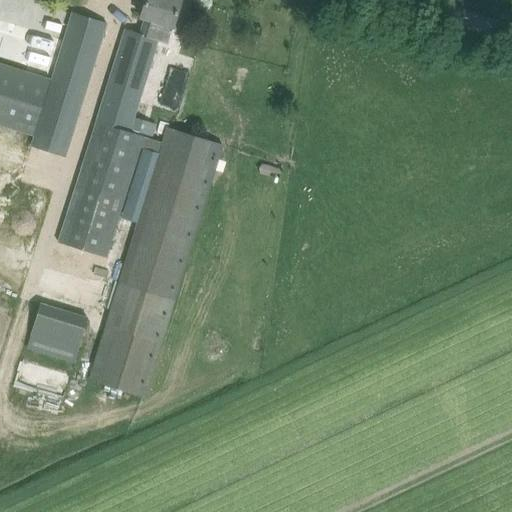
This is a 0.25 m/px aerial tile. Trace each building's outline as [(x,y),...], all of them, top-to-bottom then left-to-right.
[(126,29),(97,122),(129,133),(149,69),(158,40),(168,43),(173,27),(181,0),(146,0),(141,17),(145,18),(140,33),(126,29)] [(77,14),(72,12),(52,81),(0,64),(0,124),(34,135),(31,146),(64,157),(107,23),(77,14)] [(179,75),(171,100),(203,110),(211,85),(179,75)] [(133,130),(147,135),(150,123),(136,119),(133,130)] [(139,223),(90,381),(144,397),(223,144),(169,128),(164,143),(144,137),(129,133),(97,122),(58,242),(106,256),(141,146),(161,152),(160,154),(139,223)] [(26,347),(74,361),(87,314),(39,301),(26,347)]
